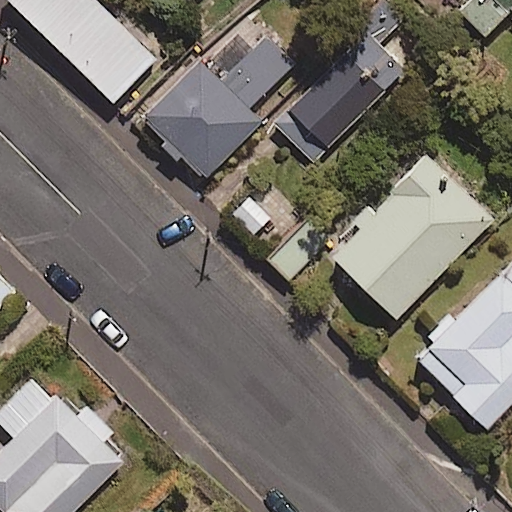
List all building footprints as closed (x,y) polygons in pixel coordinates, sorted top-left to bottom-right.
[(13,0),(107,94),(151,50),(101,0),(13,0)] [(390,0),(368,0),(357,11),(380,34),(402,13),(390,0)] [(477,25),(502,0),(452,0),(477,25)] [(362,24),(266,114),(306,156),(401,66),(362,24)] [(158,128),(152,133),(170,151),(175,146),(200,171),(258,114),(246,102),(290,59),(260,29),(247,42),(233,27),(201,58),(192,49),(135,105),(158,128)] [(368,203),(363,197),(348,212),(353,217),(326,245),(391,310),(488,213),(418,142),(382,178),(387,184),(368,203)] [(245,183),(221,206),(249,234),(272,211),(245,183)] [(329,235),(303,209),(262,249),(287,276),(329,235)] [(447,310),(441,304),(418,326),(427,334),(412,349),(482,421),(511,392),(511,260),(505,253),(447,310)] [(0,273),(0,298),(12,286),(0,273)] [(0,432),(0,505),(1,506),(0,507),(0,511),(61,511),(120,453),(101,434),(109,426),(80,397),(72,405),(30,364),(0,394),(0,421),(6,427),(0,432)]
